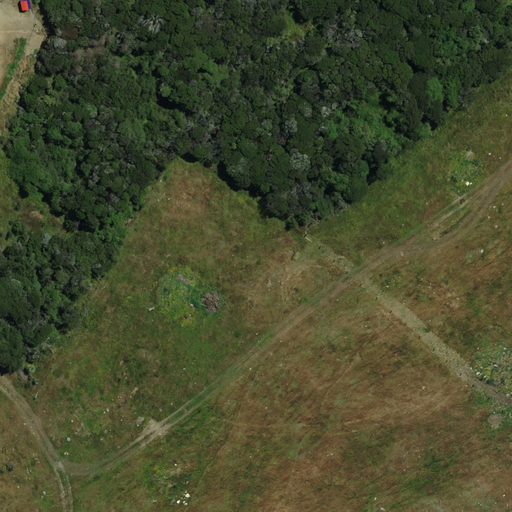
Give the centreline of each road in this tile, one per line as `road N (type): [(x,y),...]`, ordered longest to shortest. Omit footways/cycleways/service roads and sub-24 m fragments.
road 1 (track): [(511,161),(77,481),(78,511)]
road 2 (track): [(0,373),(77,481)]
